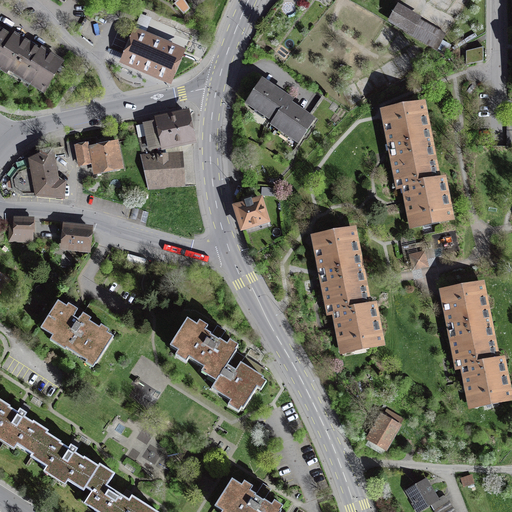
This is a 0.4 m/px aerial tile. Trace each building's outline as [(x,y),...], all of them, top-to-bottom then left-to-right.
[(174,0),(176,1),(174,3),(184,14),(190,8),(184,0),(174,0)] [(418,19),(399,8),(391,21),(411,32),(418,19)] [(23,79),(40,52),(27,44),(14,36),(12,39),(1,32),(0,33),(0,68),(8,73),(10,70),(23,79)] [(179,55),(137,36),(126,60),(151,70),(169,78),(179,55)] [(483,47),(466,51),(466,65),(483,61),(483,47)] [(41,50),(40,52),(23,79),(44,92),(62,63),(52,56),(41,50)] [(286,97),(262,81),(247,103),(273,122),(271,124),(299,143),(314,120),(291,105),(293,102),(286,98),(286,97)] [(388,132),(391,143),(425,136),(428,136),(422,103),(410,106),(410,109),(385,114),(387,125),(393,124),(395,131),(388,132)] [(187,115),(146,124),(147,133),(139,135),(143,156),(152,156),(151,149),(193,139),(187,115)] [(400,188),(411,185),(434,181),(432,174),(436,173),(431,151),(428,152),(425,136),(391,143),(392,151),(398,150),(400,157),(394,158),(400,188)] [(88,145),(76,148),(79,164),(95,161),(97,171),(119,167),(113,137),(99,140),(100,147),(93,149),(93,147),(88,148),(88,145)] [(13,180),(13,181),(12,181),(10,183),(11,186),(13,188),(14,188),(15,189),(23,194),(37,194),(37,195),(63,198),(64,183),(57,182),(56,172),(55,166),(54,166),(52,150),(42,152),(42,155),(30,161),(32,167),(19,171),(13,180)] [(182,184),(180,155),(152,156),(143,156),(150,188),(164,188),(165,186),(182,184)] [(442,179),(434,181),(411,185),(413,193),(406,194),(411,217),(416,216),(417,223),(438,219),(439,222),(450,219),(442,179)] [(260,200),(236,207),(242,228),(267,221),(260,200)] [(30,221),(10,220),(9,241),(32,242),(32,232),(30,232),(30,221)] [(89,230),(67,227),(66,246),(87,248),(89,230)] [(323,277),(357,270),(355,262),(359,262),(352,229),(341,231),(341,234),(315,239),(318,251),(324,250),(325,256),(319,258),(323,277)] [(425,252),(410,255),(413,269),(428,266),(425,252)] [(146,260),(128,255),(126,261),(145,266),(146,260)] [(324,284),(330,309),(363,303),(363,299),(366,298),(362,277),(358,277),(357,270),(323,277),(329,276),(330,283),(324,284)] [(448,312),(451,331),(485,324),(484,317),(487,316),(481,283),(469,286),(470,289),(444,294),(446,305),(452,304),(454,311),(448,312)] [(70,309),(58,301),(41,328),(67,345),(66,348),(87,361),(88,359),(96,364),(113,337),(107,332),(104,333),(98,329),(100,328),(89,321),(85,321),(80,317),(78,320),(74,317),(75,315),(70,311),(70,309)] [(92,302),(84,314),(115,334),(123,321),(92,302)] [(364,306),(363,303),(330,309),(330,314),(343,311),(344,318),(337,319),(341,342),(346,341),(348,348),(368,344),(369,347),(381,345),(373,304),(364,306)] [(211,389),(212,389),(227,366),(236,352),(219,340),(218,342),(210,336),(210,335),(187,320),(170,347),(219,378),(211,389)] [(453,338),(458,364),(492,357),(491,354),(495,353),(491,331),(487,332),(485,324),(451,331),(451,332),(457,330),(459,337),(453,338)] [(493,361),(492,357),(458,364),(459,368),(470,366),(471,373),(465,374),(470,397),(475,396),(476,403),(497,399),(498,402),(510,399),(502,359),(493,361)] [(227,366),(212,389),(243,409),(263,378),(241,364),(235,371),(227,366)] [(48,431),(0,400),(0,441),(14,450),(17,445),(31,455),(30,457),(34,459),(50,435),(47,433),(48,431)] [(382,416),(369,438),(387,448),(399,427),(382,416)] [(98,466),(50,435),(34,459),(50,469),(45,476),(66,489),(71,483),(84,491),(86,488),(92,492),(107,469),(100,464),(98,466)] [(122,478),(107,469),(92,492),(96,494),(88,506),(96,511),(95,511),(157,511),(131,496),(129,499),(114,490),(122,478)] [(471,475),(461,478),(463,486),(473,483),(471,475)] [(222,511),(280,511),(281,511),(232,480),(215,507),(222,511)] [(424,482),(408,491),(415,503),(418,502),(422,508),(437,500),(428,485),(426,486),(424,482)]
